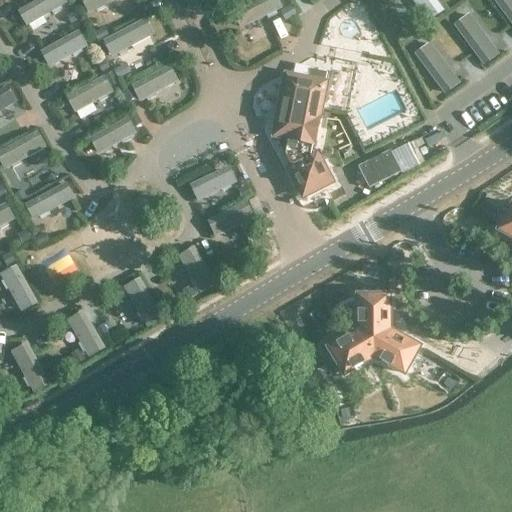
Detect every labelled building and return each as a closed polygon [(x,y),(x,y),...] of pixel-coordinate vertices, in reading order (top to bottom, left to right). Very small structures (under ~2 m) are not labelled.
[(58,6),(64,2),(63,0),(38,0),(19,12),(26,24),(51,10),(53,14),(61,9),(58,6)] [(103,4),(109,0),(82,0),(89,11),(95,8),(97,12),(105,8),(103,4)] [(271,11),(277,9),(272,0),(261,0),(234,13),(241,27),(263,15),(265,19),(273,15),(271,11)] [(413,0),(428,20),(441,11),(433,0),(413,0)] [(511,0),(497,0),(511,19),(511,0)] [(291,5),(280,11),(285,21),(297,14),(291,5)] [(78,20),(74,12),(66,16),(71,24),(78,20)] [(498,54),(469,14),(456,23),(486,63),(498,54)] [(125,47),(151,34),(144,21),(105,42),(111,55),(118,51),(120,55),(127,51),(125,47)] [(97,41),(108,36),(103,28),(93,33),(97,41)] [(79,48),(84,45),(77,32),(42,52),(49,65),(71,52),(73,56),(81,52),(79,48)] [(460,83),(429,43),(417,52),(447,92),(460,83)] [(101,72),(109,68),(104,60),(96,64),(101,72)] [(113,70),(117,79),(130,72),(126,64),(113,70)] [(153,92),(175,80),(168,67),(133,86),(140,99),(145,97),(147,100),(155,96),(153,92)] [(276,139),(281,148),(287,150),(287,154),(293,166),(288,168),(303,197),(331,183),(317,154),(314,155),(312,151),(325,83),(324,83),(326,72),(309,69),(307,79),(286,75),(274,136),(277,136),(276,139)] [(111,72),(103,76),(109,87),(117,82),(111,72)] [(105,94),(110,91),(103,78),(67,97),(75,110),(97,98),(99,102),(107,98),(105,94)] [(0,108),(14,100),(6,87),(0,90),(0,108)] [(136,97),(130,87),(122,91),(128,102),(136,97)] [(142,124),(136,113),(127,118),(133,128),(142,124)] [(128,135),(133,132),(126,119),(91,139),(98,152),(120,140),(122,143),(130,139),(128,135)] [(18,160),(43,146),(36,133),(0,152),(0,159),(4,167),(10,164),(12,168),(20,164),(18,160)] [(400,172),(390,151),(357,166),(368,188),(400,172)] [(228,184),(234,181),(227,168),(191,186),(198,199),(220,188),(222,192),(230,188),(228,184)] [(47,211),(72,197),(65,184),(26,205),(33,218),(39,215),(41,219),(49,215),(47,211)] [(251,195),(246,185),(237,190),(242,199),(251,195)] [(26,198),(22,190),(14,195),(18,202),(26,198)] [(246,219),(251,217),(245,203),(209,221),(215,235),(238,223),(240,227),(248,223),(246,219)] [(6,221),(12,218),(5,205),(0,207),(0,229),(8,225),(6,221)] [(511,206),(499,230),(511,237),(511,206)] [(26,229),(17,234),(22,244),(31,239),(26,229)] [(44,233),(34,238),(38,247),(49,241),(44,233)] [(201,291),(214,283),(193,249),(180,256),(193,278),(190,280),(194,288),(198,286),(201,291)] [(9,252),(1,257),(6,266),(15,261),(9,252)] [(238,271),(233,260),(224,265),(230,276),(238,271)] [(22,310),(35,303),(15,267),(2,275),(5,280),(1,282),(6,290),(10,288),(22,310)] [(148,326),(161,318),(139,280),(126,287),(140,312),(136,314),(141,322),(145,320),(148,326)] [(196,295),(190,286),(181,291),(187,300),(196,295)] [(344,374),(374,357),(404,374),(419,347),(394,333),(389,325),(388,296),(358,296),(358,331),(329,348),(344,374)] [(90,355),(102,348),(82,313),(70,320),(82,342),(78,344),(83,352),(87,350),(90,355)] [(107,332),(103,324),(95,329),(99,336),(107,332)] [(35,391),(48,384),(26,345),(13,352),(27,377),(23,379),(28,387),(31,385),(35,391)] [(84,359),(78,349),(69,355),(75,365),(84,359)] [(8,388),(1,392),(5,400),(12,396),(8,388)]
